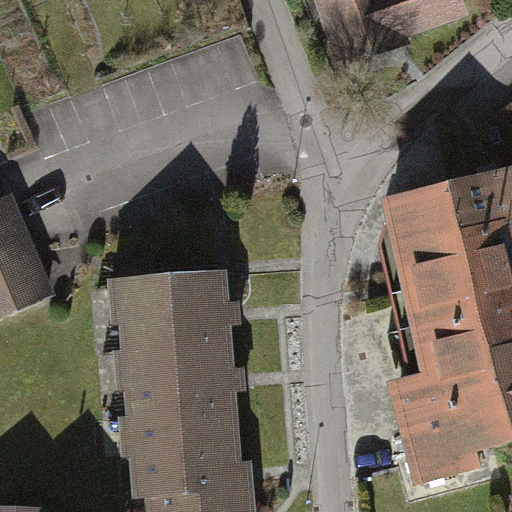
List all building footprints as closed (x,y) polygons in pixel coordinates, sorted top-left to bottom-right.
[(317,0),(343,69),(408,45),(405,37),(468,14),(462,0),(317,0)] [(411,399),(433,487),(477,477),(474,466),(511,456),(511,177),(390,206),(435,393),(411,399)] [(13,199),(0,204),(0,317),(52,297),(13,199)] [(127,358),(231,350),(225,277),(159,282),(157,254),(119,257),(127,358)] [(132,422),(236,414),(231,350),(127,358),(132,422)] [(254,511),(251,468),(240,469),(236,414),(132,422),(138,501),(151,499),(152,511),(254,511)]
